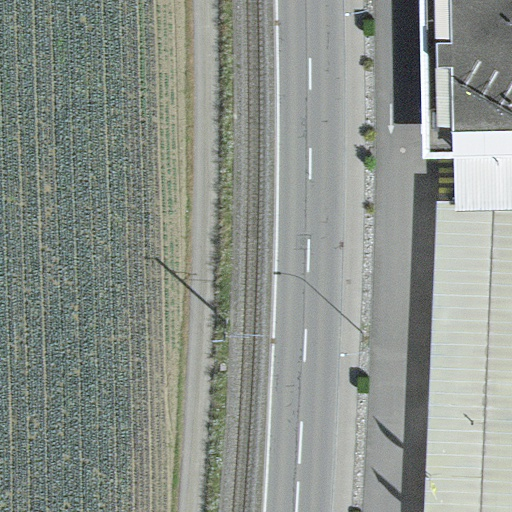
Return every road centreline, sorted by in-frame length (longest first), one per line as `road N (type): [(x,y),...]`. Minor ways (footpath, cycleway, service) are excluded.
road 1 (track): [(187,511),(211,148),(203,0)]
road 2 (primary): [(296,511),(308,0)]
